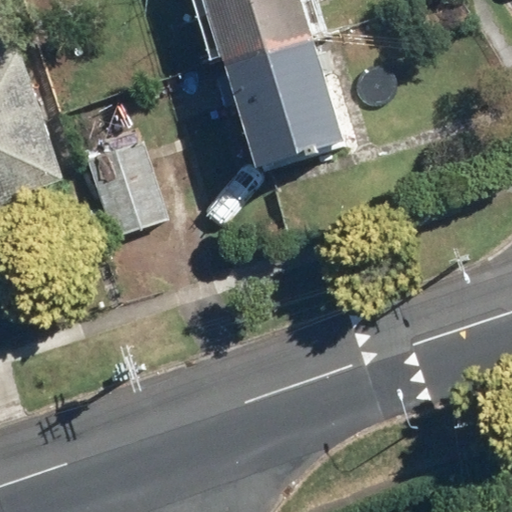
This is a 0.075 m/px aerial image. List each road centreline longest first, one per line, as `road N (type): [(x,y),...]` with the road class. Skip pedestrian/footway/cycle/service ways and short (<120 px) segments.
road 1 (tertiary): [(511,320),(131,448)]
road 2 (tertiary): [(131,448),(0,489)]
